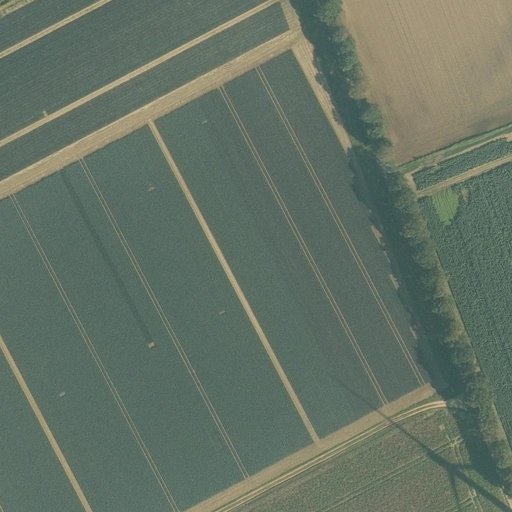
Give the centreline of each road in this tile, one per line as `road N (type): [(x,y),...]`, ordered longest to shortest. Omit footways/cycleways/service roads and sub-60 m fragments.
road 1 (track): [(319,0),(511,501)]
road 2 (track): [(466,382),(220,511)]
road 3 (track): [(511,128),(387,176)]
